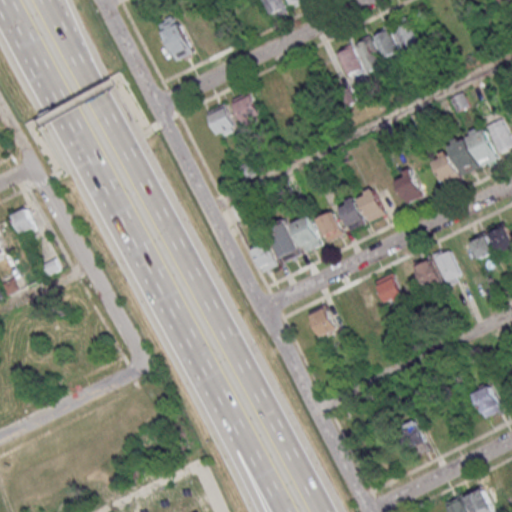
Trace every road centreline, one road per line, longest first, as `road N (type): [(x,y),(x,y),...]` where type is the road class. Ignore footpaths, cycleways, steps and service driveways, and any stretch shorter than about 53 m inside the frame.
road 1 (residential): [(370,511),(101,0)]
road 2 (motorway): [(318,511),(60,36)]
road 3 (motorway): [(1,0),(231,437)]
road 4 (residential): [(137,360),(0,108)]
road 5 (residential): [(511,185),(260,309)]
road 6 (residential): [(370,0),(155,106)]
road 7 (residential): [(0,436),(129,373),(137,360)]
road 8 (residential): [(511,440),(372,511)]
